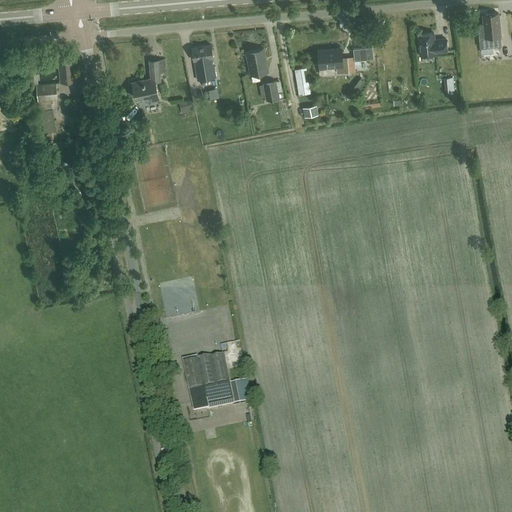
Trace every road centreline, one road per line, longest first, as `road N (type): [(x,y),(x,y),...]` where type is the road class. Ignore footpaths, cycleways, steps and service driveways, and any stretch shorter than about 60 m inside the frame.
road 1 (unclassified): [(183,511),(83,37)]
road 2 (unclassified): [(83,37),(491,0)]
road 3 (secondary): [(76,13),(227,0)]
